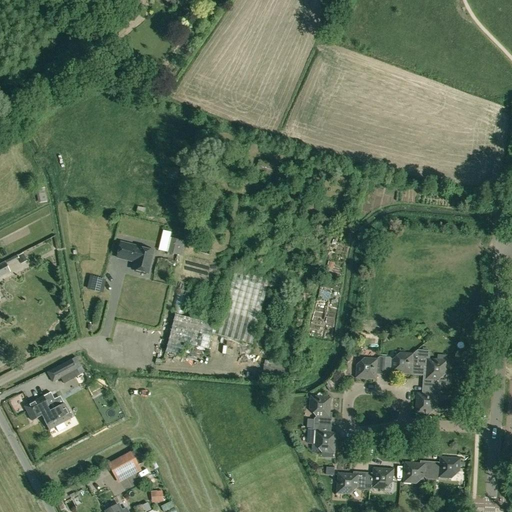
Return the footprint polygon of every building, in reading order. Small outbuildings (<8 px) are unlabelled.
[(137,0),(121,0),(127,11),(140,6),(137,0)] [(244,146),(235,143),(234,149),(243,151),(244,146)] [(237,157),(226,154),(223,162),(235,165),(237,157)] [(255,173),(272,178),(275,166),(258,161),(255,173)] [(46,194),(44,188),(36,189),(38,203),(47,201),(46,194)] [(168,251),(180,253),(183,240),(171,237),(168,251)] [(120,243),(117,257),(135,262),(133,270),(148,273),(153,251),(120,243)] [(0,277),(10,272),(4,261),(0,263),(0,277)] [(231,270),(214,334),(252,344),(267,286),(273,287),(277,276),(270,274),(269,280),(231,270)] [(182,355),(185,343),(208,349),(214,326),(175,316),(166,351),(182,355)] [(413,354),(411,374),(422,375),(425,375),(424,387),(440,388),(440,383),(445,383),(448,381),(448,376),(446,374),(447,360),(446,360),(447,356),(437,355),(437,360),(429,359),(429,352),(428,351),(417,350),(414,352),(413,354)] [(385,357),(383,373),(411,375),(411,374),(413,354),(400,353),(399,358),(397,360),(392,360),(390,358),(385,357)] [(356,365),(355,378),(376,380),(377,372),(383,373),(385,357),(379,357),(377,359),(364,358),(364,363),(361,365),(356,365)] [(53,382),(61,378),(76,370),(71,360),(47,372),(53,382)] [(291,382),(293,372),(264,367),(262,377),(291,382)] [(416,393),(414,414),(428,415),(428,409),(430,407),(436,408),(437,395),(439,393),(440,388),(424,387),(424,393),(416,393)] [(27,411),(32,421),(41,416),(49,430),(72,418),(64,403),(49,411),(46,407),(49,406),(43,396),(29,404),(31,409),(27,411)] [(310,396),(309,409),(314,409),(317,412),(316,417),(314,419),(313,424),(329,425),(331,397),(310,396)] [(307,429),(306,442),(309,444),(314,444),(320,445),(322,447),(321,453),(324,453),(323,457),(332,457),(332,453),(335,454),(336,433),(332,432),(330,432),(328,432),(329,425),(313,424),(313,429),(313,430),(307,429)] [(140,470),(138,465),(130,452),(109,464),(119,481),(140,470)] [(432,464),(431,480),(436,480),(438,478),(451,479),(452,473),(454,471),(459,472),(460,458),(439,457),(439,465),(432,464)] [(431,480),(432,464),(404,462),(403,483),(416,484),(416,479),(419,477),(424,477),(426,479),(431,480)] [(365,475),(364,490),(369,491),(371,489),(384,490),(385,484),(387,482),(393,482),(394,469),(373,468),(372,475),(365,475)] [(153,474),(148,476),(151,484),(159,480),(156,472),(153,474)] [(364,490),(365,475),(337,473),(336,494),(349,495),(349,489),(352,487),(357,488),(359,490),(364,490)] [(156,497),(156,501),(163,501),(162,491),(150,492),(151,497),(156,497)]
